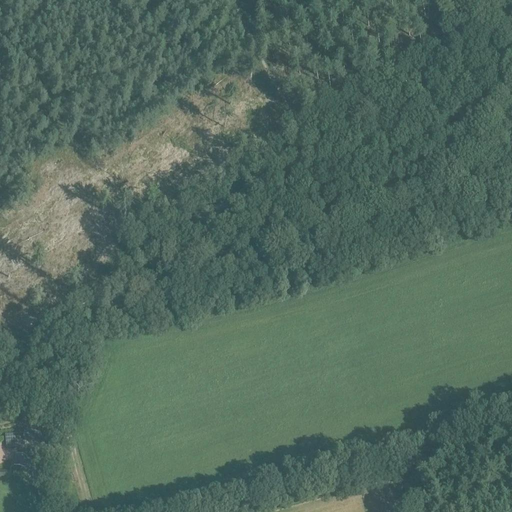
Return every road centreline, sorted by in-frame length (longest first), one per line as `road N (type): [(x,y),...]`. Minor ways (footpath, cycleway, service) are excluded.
road 1 (track): [(0,377),(140,251),(311,145)]
road 2 (track): [(311,145),(511,4)]
road 3 (track): [(379,444),(382,470),(243,511)]
road 4 (track): [(229,0),(311,145)]
road 5 (track): [(91,511),(63,424),(6,394)]
